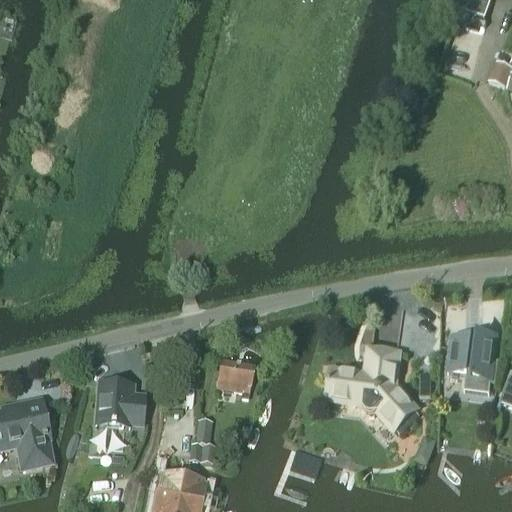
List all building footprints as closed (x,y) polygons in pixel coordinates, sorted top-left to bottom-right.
[(484,23),(491,0),(447,0),(445,10),(484,23)] [(511,62),(509,71),(495,65),(487,85),(511,95),(511,62)] [(450,341),(444,380),(465,382),(463,395),(488,399),(490,387),(496,388),(499,366),(494,365),(497,341),(475,338),(474,348),(471,347),(471,344),(450,341)] [(393,391),(397,361),(370,357),(367,380),(331,376),(330,384),(329,384),(328,390),(329,391),(327,403),(363,407),(363,411),(363,412),(364,416),(365,417),(369,418),(370,419),(374,418),(375,418),(377,415),(395,434),(415,415),(393,391)] [(247,404),(253,371),(219,365),(215,393),(241,397),(241,403),(247,404)] [(430,401),(430,379),(419,379),(419,401),(430,401)] [(511,380),(508,380),(499,407),(511,411),(511,380)] [(141,430),(143,406),(124,404),(125,391),(97,390),(94,431),(122,433),(123,428),(141,430)] [(50,468),(45,447),(47,446),(40,410),(0,418),(0,457),(17,454),(22,474),(50,468)] [(208,453),(209,452),(212,427),(198,426),(195,450),(195,451),(208,453)] [(423,442),(419,452),(430,457),(434,446),(423,442)] [(208,453),(195,451),(195,450),(190,449),(188,466),(213,469),(215,454),(215,452),(209,452),(208,453)] [(121,473),(122,463),(110,462),(109,472),(121,473)] [(198,511),(203,488),(161,480),(154,511),(198,511)]
